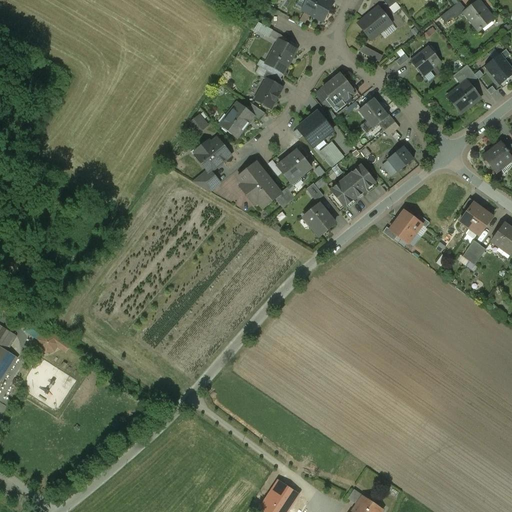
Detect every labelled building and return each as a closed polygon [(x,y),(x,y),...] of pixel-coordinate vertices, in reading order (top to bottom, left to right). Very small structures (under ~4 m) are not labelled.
[(333,3),(326,0),(307,0),(302,10),(322,22),(333,3)] [(396,3),(393,0),(382,0),(389,8),(396,3)] [(465,10),(462,13),(462,14),(478,33),(494,20),(478,0),(465,10)] [(459,2),(440,18),(444,23),(443,24),(444,24),(453,17),(455,19),(462,14),(462,13),(465,10),(459,2)] [(378,8),(358,24),(371,40),(390,24),(378,8)] [(272,31),(258,23),(253,31),(268,39),(272,31)] [(427,38),(436,31),(433,27),(424,34),(427,38)] [(278,41),(270,56),(272,57),(267,65),(283,74),(296,51),(278,41)] [(362,45),(359,52),(380,62),(383,56),(362,45)] [(440,63),(428,48),(410,62),(422,77),(440,63)] [(404,55),(395,62),(399,67),(408,60),(404,55)] [(501,89),(511,81),(511,69),(500,55),(484,67),(501,89)] [(477,79),(466,66),(454,75),(462,85),(466,82),(469,86),(477,79)] [(282,80),(266,71),(262,79),(266,81),(266,80),(278,87),(282,80)] [(340,75),(322,90),(329,98),(332,96),(337,102),(340,100),(352,90),(350,88),(352,86),(346,79),(344,81),(340,75)] [(278,87),(266,80),(266,81),(255,100),(262,104),(263,105),(268,108),(269,108),(271,109),(278,95),(277,94),(281,88),(278,87)] [(469,86),(466,82),(462,85),(455,91),(454,93),(454,94),(455,95),(457,97),(450,102),(460,114),(480,99),(469,86)] [(357,93),(352,86),(350,88),(352,90),(340,100),(343,104),(344,104),(357,93)] [(340,100),(337,102),(332,96),(329,98),(333,104),(331,106),(331,108),(335,113),(345,106),(344,104),(343,104),(340,100)] [(387,116),(373,99),(358,112),(373,129),(378,125),(388,117),(387,116)] [(247,112),(237,104),(220,125),(222,127),(222,128),(227,132),(228,131),(236,138),(252,117),(253,117),(247,112)] [(264,114),(252,105),(247,112),(253,117),(252,117),(258,122),(264,114)] [(296,127),(313,149),(334,132),(318,111),(296,127)] [(190,121),(198,132),(209,125),(200,113),(190,121)] [(388,117),(378,125),(384,132),(395,123),(388,115),(387,116),(388,117)] [(395,123),(384,132),(388,137),(399,128),(395,123)] [(216,139),(195,156),(207,171),(209,174),(210,173),(230,156),(216,139)] [(511,148),(511,146),(506,139),(501,144),(507,152),(511,148)] [(332,141),(319,152),(332,167),(345,157),(332,141)] [(501,144),(483,158),(495,174),(511,161),(511,160),(511,159),(507,153),(508,153),(507,152),(501,144)] [(308,156),(301,147),(295,151),(296,152),(297,151),(303,160),(308,156)] [(403,148),(387,161),(397,173),(413,160),(403,148)] [(296,152),(277,167),(291,185),(311,169),(303,160),(297,151),(296,152)] [(280,194),(256,163),(237,178),(262,209),(274,200),(281,195),(280,194)] [(361,167),(330,191),(344,208),(357,198),(362,194),(361,194),(374,184),(361,167)] [(207,171),(193,182),(193,183),(209,193),(220,184),(212,175),(211,175),(210,173),(209,174),(207,171)] [(313,184),(306,190),(316,202),(323,196),(313,184)] [(286,188),(280,194),(281,195),(274,200),(282,209),(295,199),(286,188)] [(469,199),(462,208),(467,212),(473,204),(474,203),(469,199)] [(467,212),(459,223),(469,229),(484,210),(481,208),(480,209),(473,204),(467,212)] [(319,205),(304,218),(310,226),(318,237),(334,224),(319,205)] [(484,210),(469,229),(479,236),(492,218),(485,213),(486,211),(484,210)] [(414,220),(404,212),(398,218),(397,218),(395,220),(415,235),(422,226),(422,225),(414,220)] [(429,223),(418,215),(414,220),(422,225),(422,226),(425,229),(429,223)] [(415,235),(395,220),(393,223),(394,224),(389,230),(389,231),(397,237),(408,245),(415,235)] [(511,255),(511,230),(504,224),(491,242),(498,247),(499,246),(511,256),(511,255)] [(397,237),(389,231),(389,230),(386,228),(382,233),(393,241),(397,237)] [(473,242),(462,257),(468,262),(479,246),(473,242)] [(479,246),(468,262),(474,266),(485,250),(479,246)] [(21,310),(0,297),(0,308),(15,318),(21,310)] [(27,326),(24,331),(36,338),(39,333),(27,326)] [(43,335),(39,342),(40,349),(46,352),(53,351),(56,346),(65,352),(69,347),(50,334),(43,335)] [(0,375),(4,378),(17,358),(0,347),(0,375)] [(278,482),(260,509),(263,511),(286,511),(298,495),(278,482)] [(362,496),(354,491),(348,499),(356,505),(362,496)] [(298,495),(286,511),(302,511),(309,502),(298,495)] [(381,511),(383,510),(362,496),(356,505),(351,511),(381,511)]
